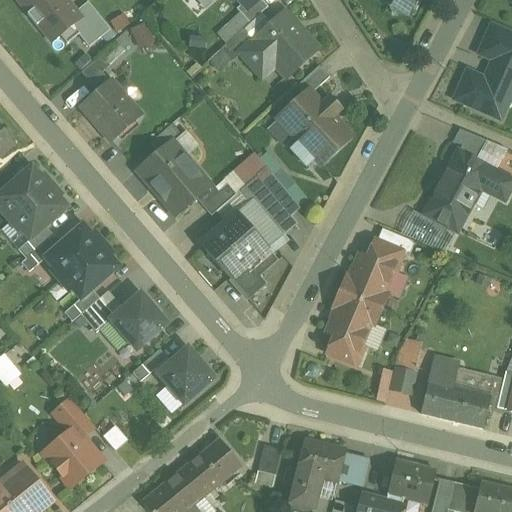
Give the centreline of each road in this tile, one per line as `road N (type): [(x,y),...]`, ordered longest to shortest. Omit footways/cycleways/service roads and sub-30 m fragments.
road 1 (residential): [(0,74),(261,378)]
road 2 (residential): [(261,378),(411,100)]
road 3 (residential): [(261,378),(292,403),(511,458)]
road 4 (residential): [(95,511),(261,378)]
road 5 (residential): [(325,0),(373,72),(411,100)]
